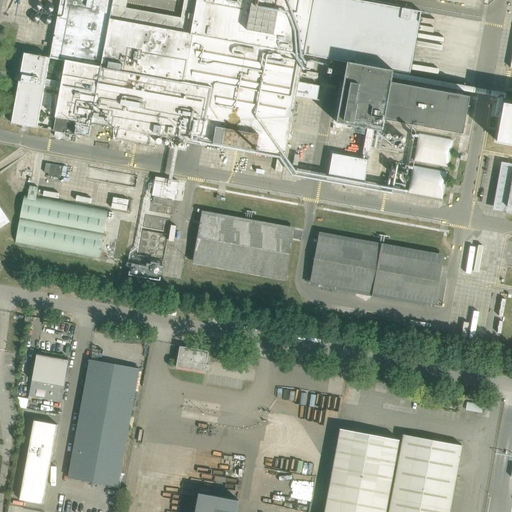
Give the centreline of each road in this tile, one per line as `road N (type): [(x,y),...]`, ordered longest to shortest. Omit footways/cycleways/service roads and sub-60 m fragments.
road 1 (unclassified): [(511,385),(0,291)]
road 2 (unknown): [(365,359),(361,418),(482,440)]
